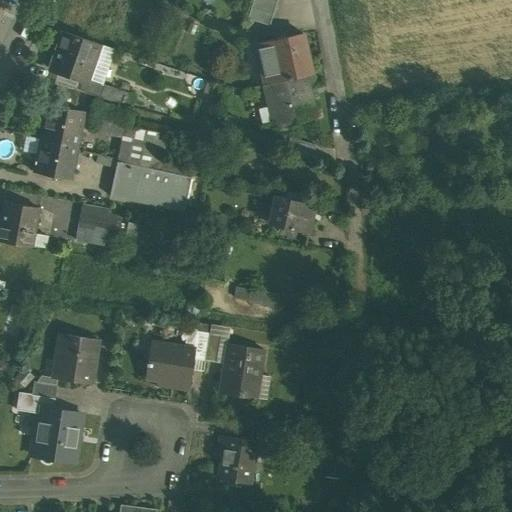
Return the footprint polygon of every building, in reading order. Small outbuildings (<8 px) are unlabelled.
[(276,0),(252,0),(247,19),(269,26),(276,0)] [(99,44),(63,32),(50,69),(77,78),(86,81),(87,79),(99,44)] [(301,33),(254,43),(264,85),(303,75),(310,74),(301,33)] [(264,85),(263,85),(273,126),(314,115),(303,75),(264,85)] [(86,81),(77,78),(73,90),(77,91),(99,98),(104,85),(87,79),(86,81)] [(73,90),(56,85),(51,104),(74,109),(77,91),(73,90)] [(119,108),(92,100),(86,131),(112,134),(119,108)] [(51,104),(48,103),(41,138),(76,146),(82,111),(74,109),(51,104)] [(128,110),(119,108),(112,134),(122,136),(124,125),(125,125),(128,110)] [(125,125),(124,125),(122,136),(117,160),(150,167),(158,132),(125,125)] [(76,146),(41,138),(34,173),(69,180),(76,146)] [(314,146),(288,138),(284,152),(310,159),(314,146)] [(113,166),(115,157),(98,153),(96,162),(113,166)] [(150,167),(117,160),(109,194),(182,209),(189,176),(150,167)] [(315,205),(274,195),(270,212),(279,214),(276,226),(309,234),(315,205)] [(38,209),(4,202),(0,218),(0,241),(30,247),(33,233),(38,209)] [(111,209),(81,204),(78,217),(80,218),(81,216),(108,222),(111,209)] [(108,222),(81,216),(80,218),(75,240),(103,246),(108,222)] [(186,229),(146,221),(143,241),(182,248),(186,229)] [(46,236),(33,233),(30,247),(44,249),(46,236)] [(237,285),(235,297),(275,305),(277,293),(237,285)] [(208,334),(195,332),(192,350),(195,351),(193,360),(204,362),(208,334)] [(99,341),(60,334),(53,378),(91,384),(99,341)] [(220,336),(208,334),(204,362),(216,364),(220,336)] [(192,350),(150,344),(144,378),(189,386),(193,360),(195,351),(192,350)] [(263,350),(227,345),(219,394),(250,399),(253,374),(260,375),(263,350)] [(56,386),(33,381),(31,394),(54,398),(56,386)] [(54,398),(31,394),(29,411),(39,413),(40,407),(53,409),(54,398)] [(53,409),(40,407),(39,413),(31,455),(73,462),(82,414),(53,409)] [(284,434),(258,429),(256,442),(257,443),(257,447),(281,451),(282,444),(284,434)] [(256,442),(225,437),(219,479),(250,484),(257,447),(257,443),(256,442)] [(302,446),(282,444),(281,451),(280,459),(300,461),(302,446)]
